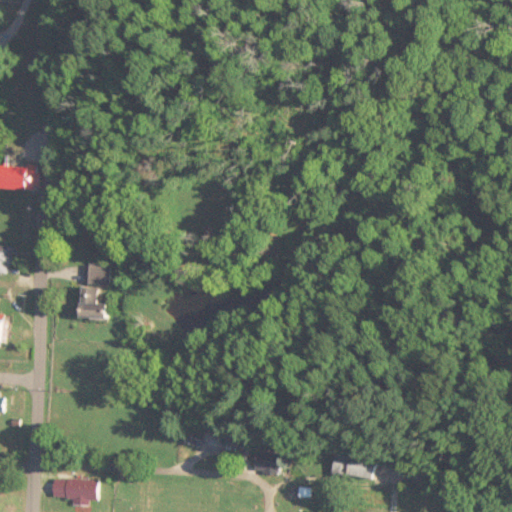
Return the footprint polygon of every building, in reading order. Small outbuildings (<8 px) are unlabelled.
[(2,191),(37,191),(37,167),(2,167),(2,191)] [(0,274),(16,274),(16,246),(0,246),(0,274)] [(117,319),(117,303),(109,303),(109,266),(87,266),(87,319),(117,319)] [(0,344),(14,344),(14,321),(0,321),(0,344)] [(0,413),(9,413),(9,398),(0,398),(0,413)] [(284,452),(259,452),(259,473),(284,473),(284,452)] [(384,456),(339,453),(337,477),(383,480),(384,456)] [(103,481),(59,480),(59,501),(103,501),(103,481)] [(147,511),(147,493),(129,493),(129,511),(147,511)] [(0,511),(20,511),(20,502),(0,502),(0,511)]
